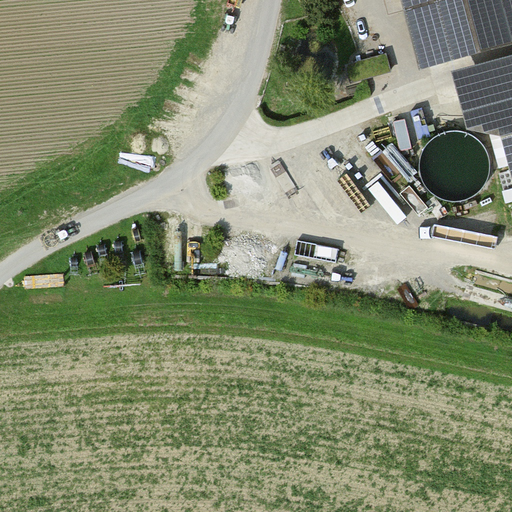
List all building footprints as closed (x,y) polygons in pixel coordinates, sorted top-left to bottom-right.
[(511,0),(400,0),(418,68),(511,43),(511,0)] [(391,72),(386,55),(355,64),(360,81),(391,72)] [(511,72),(458,87),(469,132),(498,130),(511,180),(511,72)] [(310,191),(315,203),(327,198),(309,158),(286,169),(299,197),(310,191)] [(511,310),(500,306),(494,322),(511,327),(511,310)]
